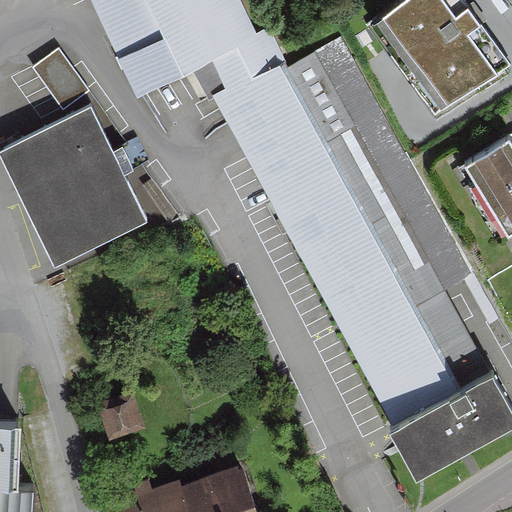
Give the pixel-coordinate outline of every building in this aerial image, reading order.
[(96,0),(140,90),(196,62),(207,93),(214,89),(283,55),(270,23),(257,29),(242,0),(96,0)] [(507,56),(466,0),(393,0),(370,17),(435,108),(507,56)] [(389,421),(416,471),(511,417),(511,396),(494,363),(488,365),(446,285),(473,271),(342,34),(289,62),(283,55),(214,89),(393,417),(389,421)] [(59,44),(32,64),(63,107),(91,87),(59,44)] [(92,98),(0,142),(0,147),(55,260),(149,215),(126,168),(115,145),(92,98)] [(511,132),(510,129),(464,158),(509,230),(511,227),(511,132)] [(115,145),(126,168),(149,159),(138,135),(115,145)] [(112,330),(92,338),(100,357),(120,348),(112,330)] [(109,436),(147,423),(133,385),(96,399),(109,436)] [(19,480),(21,415),(0,413),(0,511),(32,511),(34,480),(19,480)] [(261,511),(243,457),(183,478),(181,471),(151,481),(149,473),(115,485),(123,511),(261,511)]
